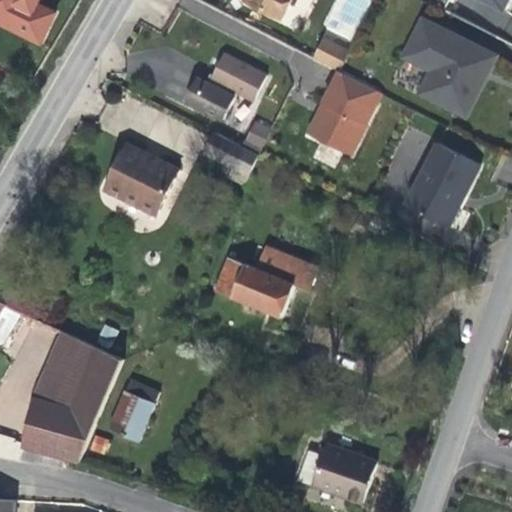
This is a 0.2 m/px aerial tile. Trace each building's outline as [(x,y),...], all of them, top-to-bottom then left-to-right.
[(0,0),(0,25),(39,44),(54,13),(36,4),(37,0),(0,0)] [(248,0),(282,17),(290,0),(248,0)] [(511,0),(484,0),(507,11),(511,0)] [(499,56),(425,18),(405,56),(433,71),(421,93),(468,117),(489,76),(499,56)] [(349,50),(325,38),(316,58),(340,71),(349,50)] [(257,98),(268,76),(225,54),(214,75),(221,79),(216,87),(198,78),(192,88),(186,100),(224,120),(241,90),(257,98)] [(352,154),(383,92),(340,71),(325,102),(318,115),(310,133),(315,136),(352,154)] [(271,131),(255,124),(248,139),(264,146),(271,131)] [(250,176),(259,155),(217,133),(206,153),(235,168),(250,176)] [(484,163),(440,141),(407,208),(454,231),(470,194),(484,163)] [(158,215),(180,170),(128,144),(119,163),(117,168),(106,189),(158,215)] [(247,184),(250,176),(235,168),(231,176),(247,184)] [(288,301),(295,284),(230,257),(217,291),(282,317),(288,301)] [(0,345),(5,344),(25,312),(0,300),(0,345)] [(27,338),(49,347),(56,329),(33,320),(27,338)] [(81,462),(125,360),(63,330),(34,398),(24,445),(81,462)] [(147,425),(161,391),(131,379),(111,429),(141,441),(147,425)] [(364,503),(378,462),(329,444),(325,455),(311,450),(300,480),(314,485),(314,486),(330,491),(364,503)] [(0,511),(15,511),(17,500),(0,498),(0,511)]
